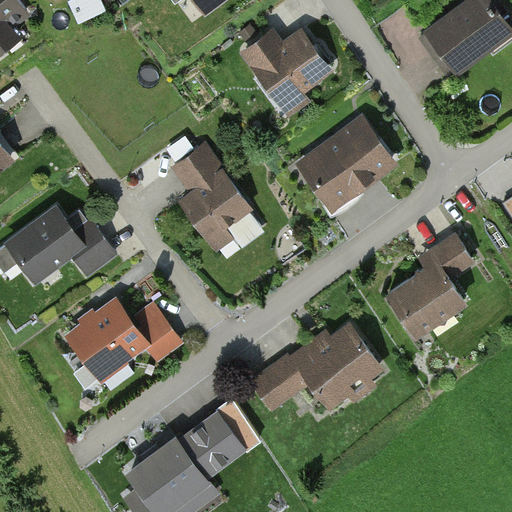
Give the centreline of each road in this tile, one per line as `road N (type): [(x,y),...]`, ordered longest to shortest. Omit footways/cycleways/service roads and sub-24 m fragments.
road 1 (residential): [(98,444),(455,177)]
road 2 (residential): [(335,0),(455,177)]
